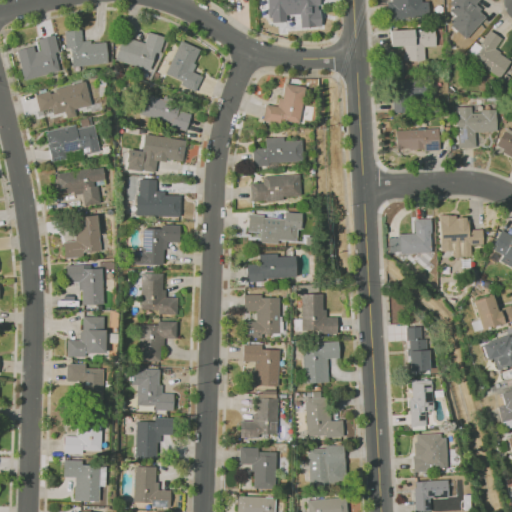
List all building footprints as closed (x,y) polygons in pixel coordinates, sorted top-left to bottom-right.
[(266,0),(268,22),(285,22),(284,15),(299,14),(299,27),(319,26),(317,0),(266,0)] [(390,0),(391,19),(428,17),(427,1),(421,2),(420,0),(390,0)] [(465,39),(486,16),(474,5),(477,0),(448,0),(454,4),(448,11),(456,18),(449,25),(465,39)] [(388,30),(389,46),(402,46),(403,61),(423,60),(423,46),(434,46),(434,28),(388,30)] [(105,40),(82,43),(80,29),(63,31),(65,49),(69,48),(71,67),(107,63),(105,40)] [(499,77),(510,60),(493,49),(500,38),(488,30),(479,44),(474,41),(464,56),(499,77)] [(144,42),(121,36),(114,61),(155,72),(165,37),(147,32),(144,42)] [(16,50),(22,80),(59,71),(55,53),(58,52),(54,35),(34,39),(36,45),(16,50)] [(200,49),(179,40),(164,75),(195,89),(201,76),(190,71),(200,49)] [(426,107),(425,80),(391,81),(392,108),(426,107)] [(34,94),(38,111),(51,108),(52,114),(64,112),(65,117),(75,115),(74,108),(90,104),(85,82),(34,94)] [(264,104),(262,119),(299,124),(304,86),(282,83),(278,106),(264,104)] [(189,113),(177,110),(179,103),(144,93),(137,117),(184,130),(189,113)] [(495,131),(495,110),(471,110),(470,106),(456,106),(457,148),(474,147),(474,132),(495,131)] [(44,130),(50,162),(66,159),(65,152),(82,149),(82,153),(98,150),(93,125),(75,128),(74,125),(44,130)] [(511,130),(511,131),(504,127),(493,148),(511,158),(511,130)] [(394,129),(395,150),(437,149),(437,128),(394,129)] [(185,140),(144,134),(141,151),(128,149),(125,168),(154,173),(156,159),(181,162),(185,140)] [(301,163),(301,140),(283,140),(283,137),(264,137),(264,148),(251,148),(252,164),(301,163)] [(98,203),(95,181),(103,180),(102,166),(53,173),(56,195),(81,192),(83,205),(98,203)] [(249,182),(249,201),(282,200),(282,197),(299,196),(299,174),(262,175),(262,182),(249,182)] [(179,216),(179,195),(163,195),(163,191),(155,191),(155,179),(137,179),(136,216),(179,216)] [(246,231),(259,232),(259,240),(297,242),(299,212),(283,212),(283,217),(247,215),(246,231)] [(62,242),(63,256),(99,253),(96,215),(73,217),(75,240),(62,242)] [(439,251),(452,251),(452,257),(470,256),(470,245),(481,245),(481,229),(466,229),(466,216),(438,216),(439,251)] [(430,252),(429,219),(413,219),(413,235),(387,235),(387,253),(430,252)] [(179,225),(161,224),(160,228),(142,228),(141,251),(132,250),(131,264),(163,265),(164,242),(178,242),(179,225)] [(511,268),(511,238),(497,232),(490,250),(501,254),(498,262),(511,268)] [(258,255),(258,264),(245,264),(246,279),(295,278),(294,254),(258,255)] [(79,305),(102,304),(101,268),(90,268),(90,264),(65,265),(65,282),(79,282),(79,305)] [(176,312),(176,297),(162,297),(163,273),(141,273),(140,312),(176,312)] [(336,334),(336,317),(323,317),(323,293),(304,293),(304,285),(300,285),(300,294),(301,294),(301,334),(336,334)] [(511,310),(510,305),(496,308),(492,294),(472,300),(481,330),(511,321),(511,310)] [(278,295),(243,296),(243,312),(255,312),(255,321),(244,321),(244,336),(279,335),(278,295)] [(103,353),(103,316),(80,316),(80,339),(65,339),(65,357),(85,357),(85,353),(103,353)] [(175,338),(175,321),(156,321),(156,324),(138,324),(138,361),(161,361),(160,338),(175,338)] [(419,326),(406,327),(407,371),(427,370),(426,338),(420,338),(419,326)] [(481,344),(486,360),(492,358),(497,371),(511,366),(511,368),(511,326),(505,330),(506,334),(481,344)] [(327,382),(327,358),(338,358),(337,341),(301,342),(303,383),(327,382)] [(279,349),(261,349),(261,345),(242,344),(242,361),(254,361),(253,385),(277,386),(279,349)] [(65,381),(77,381),(76,396),(101,397),(102,368),(85,368),(85,364),(66,364),(65,381)] [(137,385),(136,405),(154,406),(154,410),(172,410),(172,393),(159,393),(160,369),(132,368),(131,385),(137,385)] [(409,426),(424,426),(424,411),(431,411),(431,379),(409,379),(409,426)] [(511,389),(500,392),(503,405),(497,406),(502,429),(511,426),(511,389)] [(304,398),(306,437),(342,436),(341,419),(329,420),(328,397),(319,397),(319,392),(310,392),(311,398),(304,398)] [(275,434),(276,394),(254,393),(254,421),(239,420),(239,436),(257,437),(257,434),(275,434)] [(135,421),(135,456),(157,457),(157,434),(171,435),(172,418),(152,417),(152,421),(135,421)] [(99,426),(76,426),(76,436),(63,436),(63,454),(81,454),(81,450),(99,450),(99,426)] [(413,471),(445,469),(444,432),(412,434),(413,471)] [(343,446),(307,447),(308,484),(344,483),(343,446)] [(274,452),(257,451),(257,447),(238,447),(238,464),(252,464),(251,488),(274,489),(274,452)] [(104,486),(104,465),(80,465),(81,460),(62,460),(61,477),(73,477),(73,501),(98,501),(98,486),(104,486)] [(133,502),(151,503),(151,507),(169,507),(169,490),(155,489),(156,466),(133,466),(133,502)] [(446,480),(413,481),(414,511),(430,511),(429,498),(447,498),(446,480)] [(235,511),(273,511),(274,497),(237,496),(235,511)] [(305,499),(305,511),(345,511),(345,497),(305,499)]
